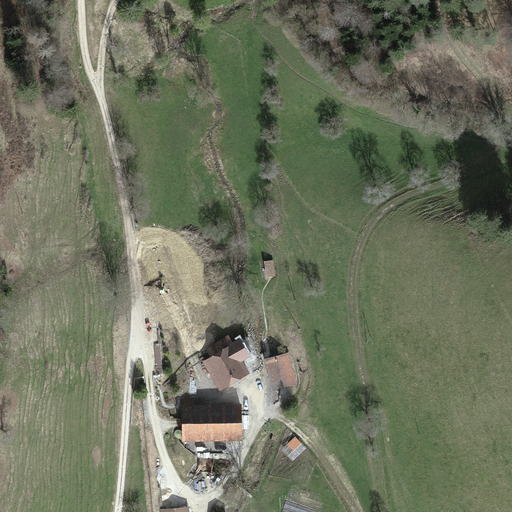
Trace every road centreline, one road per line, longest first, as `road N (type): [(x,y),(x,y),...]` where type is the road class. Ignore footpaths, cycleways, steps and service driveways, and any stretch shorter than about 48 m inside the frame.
road 1 (track): [(381,511),(357,321),(364,247),(394,206),(466,175),(511,140)]
road 2 (track): [(129,236),(174,313),(198,387),(245,395),(275,411),(316,451),(353,511)]
road 3 (track): [(115,511),(139,324),(129,236)]
road 4 (track): [(129,236),(102,102),(86,66),(79,0)]
road 5 (track): [(197,511),(158,442),(139,324)]
road 6 (track): [(511,101),(438,24),(437,0)]
